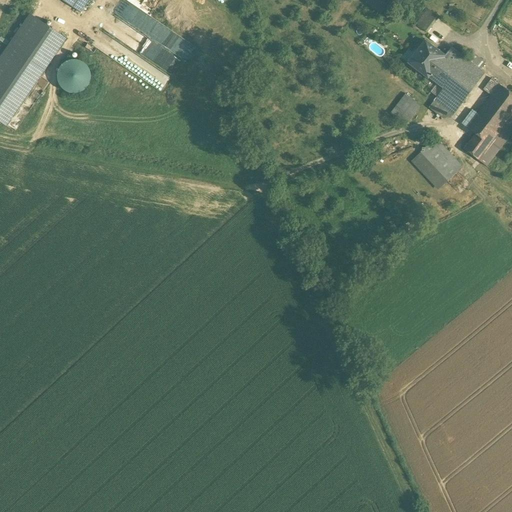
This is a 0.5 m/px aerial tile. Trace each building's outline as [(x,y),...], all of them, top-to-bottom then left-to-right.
[(62,0),(80,12),(88,0),(62,0)] [(381,14),(388,5),(381,0),(366,0),(365,2),(381,14)] [(165,91),(194,44),(132,4),(122,20),(113,14),(93,46),(165,91)] [(439,18),(428,9),(416,25),(427,33),(439,18)] [(65,38),(32,15),(0,62),(0,121),(6,125),(65,38)] [(416,53),(408,63),(418,71),(419,70),(428,77),(429,77),(445,56),(435,49),(426,41),(416,53)] [(402,58),(408,63),(416,53),(409,48),(402,58)] [(459,53),(452,48),(445,56),(452,62),(459,53)] [(467,59),(481,70),(486,62),(473,52),(467,59)] [(467,59),(459,53),(452,62),(479,82),(485,73),(481,70),(467,59)] [(452,62),(445,56),(429,77),(438,84),(443,89),(463,103),(479,82),(452,62)] [(87,91),(88,61),(60,60),(59,90),(87,91)] [(429,77),(428,77),(424,82),(434,89),(438,84),(429,77)] [(501,85),(492,78),(484,90),(493,97),(501,85)] [(493,97),(468,129),(476,135),(489,145),(511,117),(511,114),(511,93),(501,85),(493,97)] [(463,103),(443,89),(434,100),(454,115),(463,103)] [(421,105),(406,94),(391,114),(406,125),(421,105)] [(429,108),(444,119),(454,115),(434,100),(429,108)] [(489,145),(478,159),(485,165),(511,129),(511,117),(489,145)] [(489,145),(476,135),(465,149),(478,159),(489,145)] [(464,165),(435,137),(421,152),(450,179),(464,165)] [(450,179),(421,152),(412,161),(442,189),(450,179)]
